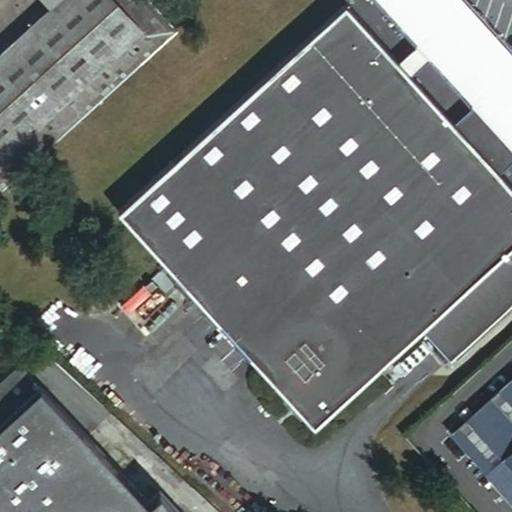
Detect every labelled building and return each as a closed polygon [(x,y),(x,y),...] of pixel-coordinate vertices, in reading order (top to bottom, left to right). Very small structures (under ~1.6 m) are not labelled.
[(0,162),(143,33),(112,0),(66,0),(54,11),(0,60),(0,162)] [(146,0),(43,0),(54,11),(66,0),(112,0),(143,33),(161,16),(146,0)] [(511,47),(468,0),(374,0),(472,106),(454,123),(457,125),(465,118),(475,118),(508,154),(507,164),(499,171),(501,173),(511,163),(511,47)] [(452,362),(511,307),(511,185),(501,173),(499,171),(507,164),(508,154),(475,118),(465,118),(457,125),(454,123),(346,4),(119,212),(317,429),(424,331),(452,362)] [(0,195),(178,34),(161,16),(143,33),(0,162),(0,195)] [(0,419),(38,385),(18,364),(0,381),(0,419)] [(49,377),(39,386),(83,433),(93,424),(49,377)] [(511,383),(454,436),(511,500),(511,383)] [(0,511),(157,511),(146,500),(140,494),(120,472),(106,458),(83,433),(39,386),(38,385),(0,419),(0,511)] [(106,458),(120,472),(133,459),(120,445),(106,458)] [(120,472),(140,494),(170,469),(158,458),(146,447),(133,459),(120,472)] [(157,489),(146,500),(157,511),(178,511),(174,506),(157,489)] [(195,511),(182,498),(174,506),(178,511),(195,511)]
